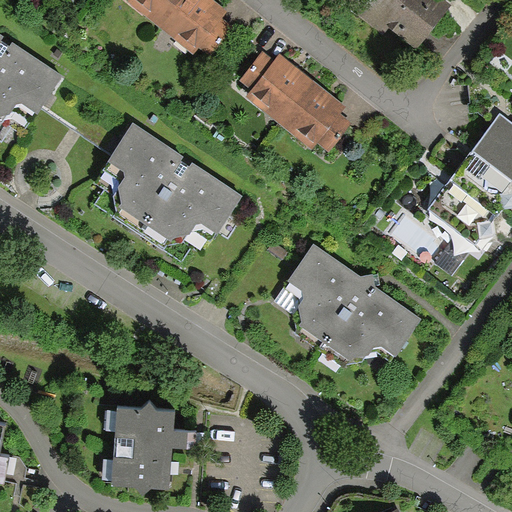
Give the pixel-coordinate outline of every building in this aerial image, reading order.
[(213,55),(235,28),(223,19),(229,11),(215,0),(125,0),(194,53),(200,45),(213,55)] [(417,49),(454,0),(383,0),(369,18),(386,31),(389,27),(417,49)] [(36,118),(63,74),(18,43),(17,31),(2,34),(0,32),(0,113),(17,105),(36,118)] [(333,150),(355,122),(343,113),(349,106),(332,93),(296,64),(283,54),(278,61),(265,51),(243,79),(251,85),(244,94),(314,148),(320,140),(333,150)] [(475,243),(511,194),(511,123),(502,116),(473,154),(450,183),(430,209),(475,243)] [(213,246),(245,197),(193,166),(189,172),(179,166),(184,157),(133,126),(104,176),(117,183),(117,211),(172,245),(194,233),(213,246)] [(395,357),(422,314),(376,283),(376,271),(361,273),(316,241),(288,279),(306,288),(305,324),(354,355),(376,344),(395,357)] [(436,258),(431,269),(455,280),(460,269),(436,258)] [(114,489),(171,492),(173,450),(196,451),(197,442),(197,436),(175,435),(175,415),(118,412),(114,489)] [(0,476),(6,478),(11,452),(2,450),(7,421),(0,420),(0,476)]
